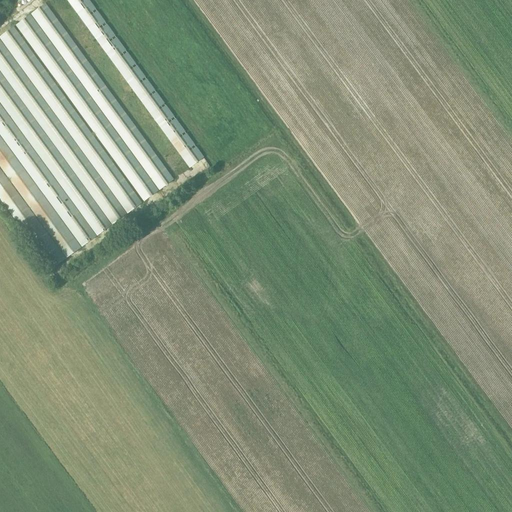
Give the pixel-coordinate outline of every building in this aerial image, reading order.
[(89,0),(66,0),(189,168),(204,158),(89,0)] [(31,14),(159,190),(174,180),(46,3),(31,14)] [(15,25),(144,201),(159,191),(30,14),(15,25)] [(14,27),(0,36),(0,38),(128,214),(142,203),(14,27)] [(0,42),(0,69),(115,225),(128,216),(0,42)] [(0,71),(0,102),(97,236),(112,225),(0,71)] [(0,103),(0,134),(82,247),(96,237),(0,103)] [(0,135),(0,166),(67,258),(81,247),(0,135)] [(0,198),(52,270),(66,260),(0,168),(0,198)]
